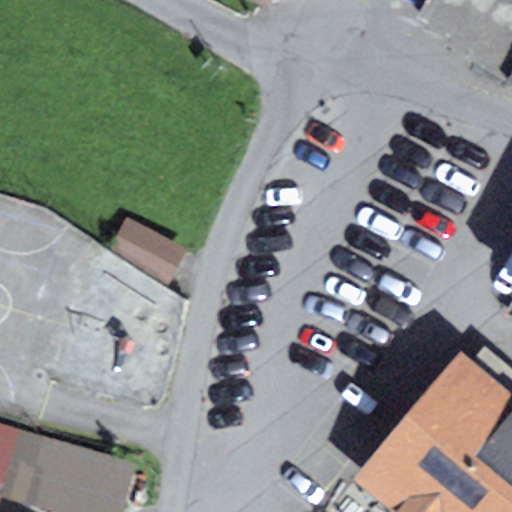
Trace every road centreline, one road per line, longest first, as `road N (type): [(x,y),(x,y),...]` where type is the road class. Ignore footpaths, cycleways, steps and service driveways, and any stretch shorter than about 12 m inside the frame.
road 1 (unclassified): [(169,511),(231,238),(310,57)]
road 2 (unclassified): [(511,119),(310,57)]
road 3 (unclassified): [(165,0),(235,36),(310,57)]
